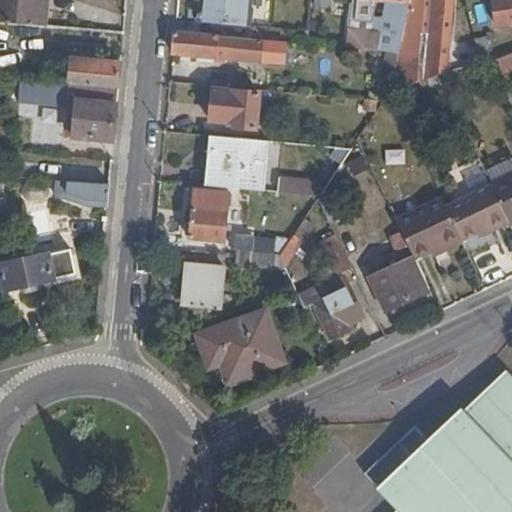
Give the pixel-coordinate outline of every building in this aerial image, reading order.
[(0,0),(0,18),(43,23),(45,5),(38,4),(38,0),(0,0)] [(202,0),(201,20),(248,25),(250,0),(202,0)] [(354,0),(352,27),(346,27),(344,44),(385,48),(399,49),(409,0),(405,0),(354,0)] [(409,0),(399,49),(392,86),(392,87),(393,87),(441,71),(446,70),(450,11),(450,0),(409,0)] [(511,0),(492,0),(497,22),(511,20),(511,0)] [(274,38),(174,28),(173,51),(260,59),(271,60),(274,38)] [(476,37),(466,39),(470,62),(485,57),(491,55),(487,35),(476,37)] [(399,49),(385,48),(380,85),(392,86),(399,49)] [(511,48),(491,55),(485,57),(491,72),(511,63),(511,48)] [(72,56),(72,60),(70,81),(71,81),(119,86),(121,60),(72,56)] [(75,113),(74,133),(114,137),(119,86),(71,81),(69,112),(75,113)] [(257,91),(212,86),(210,107),(209,117),(208,119),(232,122),(232,127),(254,129),(257,91)] [(375,101),(363,100),(362,109),(374,110),(375,101)] [(225,135),(214,134),(209,184),(217,184),(221,150),(226,150),(227,135),(225,135)] [(226,150),(221,150),(217,184),(263,188),(267,139),(253,138),(227,135),(226,150)] [(335,145),(330,154),(342,160),(351,147),(335,145)] [(511,156),(485,169),(491,182),(508,219),(511,216),(511,156)] [(15,174),(0,172),(0,202),(12,204),(15,174)] [(316,177),(278,174),(277,189),(315,193),(316,177)] [(70,190),(80,194),(109,197),(110,181),(71,178),(70,190)] [(27,199),(47,198),(46,179),(27,179),(27,199)] [(491,182),(446,204),(462,237),(477,230),(488,224),(491,229),(509,221),(508,219),(491,182)] [(225,238),(229,191),(195,189),(190,234),(225,238)] [(443,197),(396,218),(413,254),(432,246),(442,241),(445,245),(462,237),(446,204),(443,197)] [(311,224),(302,217),(278,253),(284,267),(311,224)] [(488,224),(477,230),(479,235),(491,229),(488,224)] [(256,235),(235,233),(233,248),(237,248),(269,251),(275,252),(276,240),(255,238),(256,235)] [(354,240),(343,245),(354,268),(364,262),(354,240)] [(442,241),(432,246),(434,250),(445,245),(442,241)] [(343,245),(330,250),(341,272),(343,272),(354,268),(343,245)] [(71,246),(1,260),(6,284),(76,271),(71,246)] [(237,248),(234,266),(250,267),(253,264),(269,251),(237,248)] [(275,252),(269,251),(253,264),(285,267),(284,267),(278,253),(275,252)] [(420,293),(418,290),(428,285),(413,254),(370,275),(385,308),(420,293)] [(224,262),(190,259),(186,298),(186,300),(188,300),(208,303),(220,304),(221,292),(224,262)] [(315,284),(316,285),(322,298),(349,286),(343,272),(341,272),(315,284)] [(269,298),(283,293),(279,284),(266,289),(269,298)] [(348,324),(363,316),(349,286),(322,298),(316,285),(297,293),(304,307),(314,303),(330,336),(349,327),(348,324)] [(228,375),(278,358),(262,313),(199,335),(209,362),(222,359),(228,375)] [(511,511),(511,375),(507,370),(465,408),(463,406),(431,437),(417,423),(398,441),(363,473),(375,487),(394,511),(393,511),(511,511)]
